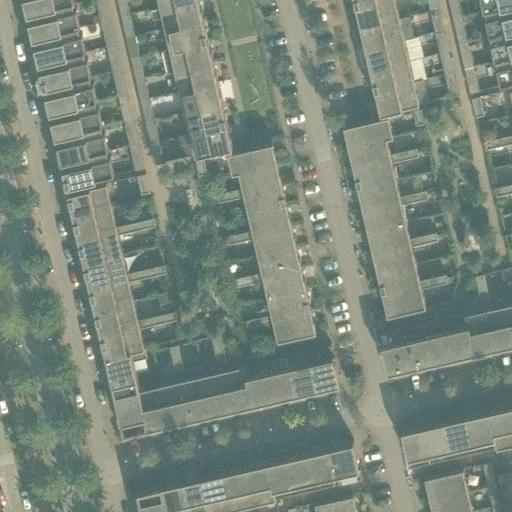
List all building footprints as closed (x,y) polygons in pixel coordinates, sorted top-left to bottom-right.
[(24,0),(28,12),(75,1),(74,0),(24,0)] [(98,2),(102,21),(110,20),(106,0),(98,2)] [(118,0),(121,10),(129,8),(126,0),(118,0)] [(186,0),(161,6),(151,8),(153,18),(163,16),(166,27),(203,18),(199,0),(186,0)] [(222,0),(230,37),(254,33),(250,12),(248,13),(245,0),(222,0)] [(377,0),(357,5),(362,26),(400,17),(395,0),(377,0)] [(449,0),(454,18),(462,16),(458,0),(449,0)] [(511,0),(480,0),(483,10),(486,9),(511,3),(511,0)] [(29,20),(33,37),(80,26),(76,9),(74,9),(73,2),(75,2),(75,1),(28,12),(28,13),(34,11),(36,18),(29,20)] [(487,18),(485,18),(489,35),(491,34),(511,29),(511,3),(486,9),(486,10),(486,11),(487,18)] [(122,15),(125,31),(134,29),(130,13),(122,15)] [(432,15),(435,31),(444,29),(440,13),(432,15)] [(400,17),(362,26),(367,47),(405,38),(414,36),(409,15),(400,17)] [(163,49),(163,50),(208,39),(203,18),(166,27),(170,47),(163,49)] [(455,23),(459,42),(467,40),(463,21),(455,23)] [(103,26),(108,46),(116,44),(112,25),(103,26)] [(35,44),(39,61),(86,50),(82,33),(80,34),(78,27),(80,26),(33,37),(40,36),(41,43),(35,44)] [(493,42),(491,43),(495,59),(497,59),(511,55),(511,29),(491,34),(491,35),(492,37),(493,42)] [(127,36),(130,52),(138,50),(135,34),(127,36)] [(437,36),(440,52),(449,50),(445,34),(437,36)] [(367,47),(372,68),(410,59),(405,38),(367,47)] [(163,50),(168,71),(213,60),(208,39),(163,50)] [(460,47),(465,67),(473,65),(469,45),(460,47)] [(109,51),(114,71),(122,69),(117,49),(109,51)] [(41,69),(45,86),(91,75),(88,58),(85,59),(84,52),(86,51),(86,50),(39,61),(39,62),(45,60),(47,68),(41,69)] [(131,57),(135,73),(143,71),(140,55),(131,57)] [(442,57),(445,73),(453,71),(450,55),(442,57)] [(499,67),(497,67),(501,84),(511,81),(511,55),(497,59),(499,67)] [(372,68),(377,89),(414,80),(410,59),(372,68)] [(175,70),(180,90),(218,81),(213,60),(168,71),(168,72),(175,70)] [(466,72),(471,92),(479,90),(474,70),(466,72)] [(115,76),(119,95),(127,93),(123,74),(115,76)] [(46,94),(50,110),(97,100),(94,83),(91,84),(89,76),(92,76),(91,75),(45,86),(51,85),(53,92),(46,94)] [(447,79),(450,95),(458,93),(455,77),(447,79)] [(414,80),(377,89),(382,111),(420,102),(428,100),(423,78),(414,80)] [(138,83),(141,99),(149,97),(146,81),(138,83)] [(180,90),(185,111),(223,102),(218,81),(180,90)] [(472,97),(476,116),(484,114),(480,95),(472,97)] [(120,100),(125,120),(133,118),(129,98),(120,100)] [(52,118),(56,135),(103,124),(99,108),(97,108),(95,101),(97,100),(50,110),(50,111),(57,110),(59,117),(52,118)] [(142,104),(146,120),(154,118),(151,102),(142,104)] [(185,111),(190,132),(228,124),(223,102),(185,111)] [(413,109),(417,124),(425,122),(421,107),(413,109)] [(344,125),(349,144),(393,134),(388,115),(344,125)] [(126,125),(131,144),(139,142),(134,123),(126,125)] [(147,125),(151,141),(159,139),(155,123),(147,125)] [(58,143),(62,160),(108,149),(105,132),(102,133),(101,125),(103,125),(103,124),(56,135),(56,136),(63,134),(64,141),(58,143)] [(190,132),(178,135),(182,155),(195,153),(195,154),(233,145),(228,124),(190,132)] [(511,133),(502,136),(504,144),(511,142),(511,133)] [(349,144),(354,165),(392,157),(391,153),(387,137),(393,135),(393,134),(349,144)] [(486,148),(504,144),(502,136),(484,140),(486,148)] [(233,171),(277,161),(272,141),(228,152),(233,171)] [(152,147),(156,163),(164,161),(160,145),(152,147)] [(132,149),(136,169),(144,167),(140,147),(132,149)] [(404,150),(406,158),(419,155),(417,147),(404,150)] [(108,149),(62,160),(68,159),(70,166),(63,167),(68,185),(114,174),(110,157),(108,157),(106,150),(109,149),(108,149)] [(354,165),(359,186),(397,178),(393,161),(406,158),(404,150),(391,153),(392,157),(354,165)] [(196,159),(199,174),(207,172),(204,157),(196,159)] [(244,191),(282,182),(277,161),(233,171),(233,172),(239,171),(243,187),(217,193),(219,201),(245,195),(244,191)] [(138,175),(142,193),(150,191),(146,173),(138,175)] [(359,186),(363,208),(401,199),(401,195),(397,178),(359,186)] [(69,191),(75,215),(113,206),(107,182),(69,191)] [(249,212),(287,203),(282,182),(244,191),(245,195),(249,212)] [(497,195),(511,191),(511,183),(495,187),(497,195)] [(413,192),(415,200),(428,197),(426,189),(413,192)] [(363,208),(368,229),(406,220),(402,203),(415,200),(413,192),(401,195),(401,199),(363,208)] [(254,233),(292,224),(287,203),(249,212),(253,229),(240,232),(242,240),(254,237),(254,233)] [(75,215),(80,238),(118,230),(117,225),(113,206),(75,215)] [(135,221),(137,229),(156,225),(154,217),(135,221)] [(368,229),(373,250),(411,241),(410,237),(406,220),(368,229)] [(80,238),(85,262),(123,253),(119,233),(137,229),(135,221),(117,225),(118,230),(80,238)] [(258,254),(296,245),(292,224),(254,233),(254,237),(258,254)] [(423,234),(425,242),(438,238),(436,231),(423,234)] [(229,243),(242,240),(240,232),(227,235),(229,243)] [(373,250),(378,271),(416,262),(412,245),(425,242),(423,234),(410,237),(411,241),(373,250)] [(263,275),(301,266),(296,245),(258,254),(262,271),(250,274),(251,282),(264,279),(263,275)] [(85,262),(91,285),(129,276),(128,272),(123,253),(85,262)] [(378,271),(383,292),(421,283),(420,279),(416,262),(378,271)] [(146,268),(148,276),(166,271),(165,264),(146,268)] [(268,296),(306,287),(301,266),(263,275),(264,279),(268,296)] [(91,285),(96,308),(134,299),(129,280),(148,276),(146,268),(128,272),(129,276),(91,285)] [(446,273),(433,276),(435,284),(448,281),(446,273)] [(476,275),(480,291),(488,289),(484,273),(476,275)] [(238,285),(251,282),(250,274),(236,277),(238,285)] [(421,283),(383,292),(388,314),(426,305),(422,287),(435,284),(433,276),(420,279),(421,283)] [(261,324),(274,321),(273,317),(311,308),(306,287),(268,296),(272,313),(259,316),(261,324)] [(480,291),(483,308),(487,307),(496,345),(511,341),(511,317),(508,302),(491,306),(488,289),(480,291)] [(96,308),(102,332),(139,323),(138,319),(134,299),(96,308)] [(483,308),(466,312),(475,350),(496,345),(487,307),(483,308)] [(273,317),(274,321),(278,339),(316,330),(311,308),(273,317)] [(157,315),(159,322),(177,318),(175,310),(157,315)] [(466,312),(445,317),(454,355),(475,350),(466,312)] [(102,332),(107,355),(132,349),(145,346),(140,327),(159,322),(157,315),(138,319),(139,323),(102,332)] [(248,327),(261,324),(259,316),(246,319),(248,327)] [(445,317),(424,322),(432,360),(454,355),(445,317)] [(424,322),(402,327),(411,365),(432,360),(424,322)] [(411,365),(402,327),(380,332),(389,370),(411,365)] [(212,336),(216,353),(224,351),(220,334),(212,336)] [(309,348),(318,386),(340,381),(331,343),(309,348)] [(170,346),(174,362),(182,361),(178,344),(170,346)] [(145,346),(132,349),(132,350),(132,352),(134,359),(147,356),(145,346)] [(287,353),(296,391),(318,386),(309,348),(287,353)] [(132,349),(107,355),(111,372),(112,378),(109,379),(108,379),(110,389),(115,388),(116,392),(140,387),(132,352),(132,350),(132,349)] [(224,368),(232,406),(253,401),(245,363),(228,367),(224,351),(216,353),(220,369),(224,368)] [(266,358),(275,396),(296,391),(287,353),(266,358)] [(245,363),(253,401),(275,396),(266,358),(245,363)] [(174,362),(178,379),(182,378),(190,416),(211,411),(201,365),(184,369),(182,361),(174,362)] [(201,365),(211,411),(232,406),(224,368),(220,369),(204,373),(202,365),(201,365)] [(178,379),(161,383),(169,420),(190,416),(182,378),(178,379)] [(161,383),(140,387),(148,425),(169,420),(161,383)] [(140,387),(116,392),(121,415),(116,416),(119,426),(123,425),(125,431),(148,425),(140,387)] [(497,446),(511,443),(511,413),(510,404),(489,409),(497,446)] [(476,451),(497,446),(489,409),(467,413),(476,451)] [(455,456),(476,451),(467,413),(446,418),(455,456)] [(433,461),(455,456),(446,418),(425,423),(433,461)] [(411,466),(433,461),(425,423),(402,429),(411,466)] [(331,445),(340,483),(362,478),(354,440),(331,445)] [(310,450),(319,488),(340,483),(331,445),(310,450)] [(288,455),(297,493),(319,488),(310,450),(288,455)] [(267,460),(276,498),(297,493),(288,455),(267,460)] [(246,465),(255,502),(276,498),(267,460),(246,465)] [(483,463),(486,476),(494,474),(491,461),(483,463)] [(225,469),(234,507),(255,502),(246,465),(225,469)] [(426,476),(431,500),(469,491),(463,467),(426,476)] [(204,474),(212,511),(213,511),(234,507),(225,469),(204,474)] [(511,470),(503,472),(505,480),(511,478),(511,470)] [(183,479),(190,511),(212,511),(204,474),(183,479)] [(162,484),(168,511),(190,511),(183,479),(162,484)] [(488,485),(491,498),(499,496),(496,483),(488,485)] [(142,505),(143,511),(168,511),(162,484),(138,490),(139,495),(135,496),(137,506),(142,505)] [(431,500),(433,511),(473,511),(474,511),(469,491),(431,500)] [(316,502),(318,511),(357,511),(354,493),(316,502)]
